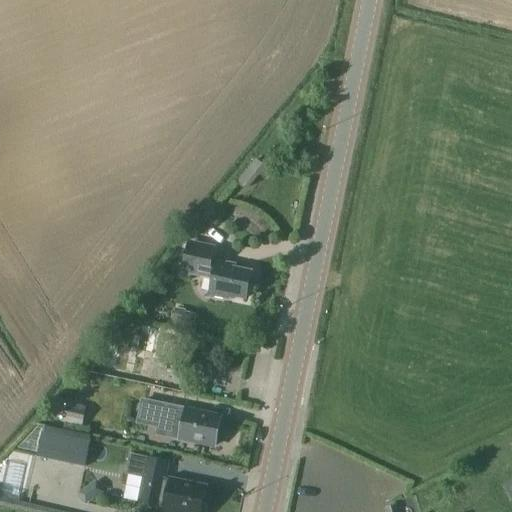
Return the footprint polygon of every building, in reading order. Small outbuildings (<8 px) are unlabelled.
[(181,256),(177,275),(214,282),(211,296),(227,299),(228,295),(246,299),(251,273),(232,269),(233,267),(194,259),(194,258),(181,256)] [(214,447),(215,443),(218,442),(219,434),(217,432),(220,418),(187,412),(186,418),(181,417),(182,411),(143,403),(139,425),(159,429),(160,423),(184,428),(181,440),(214,447)] [(82,428),(86,408),(67,404),(62,425),(82,428)] [(91,444),(42,433),(37,458),(85,469),(91,444)] [(200,511),(205,488),(171,482),(171,481),(166,480),(170,462),(147,457),(146,458),(130,455),(126,476),(142,479),(137,504),(165,510),(164,511),(200,511)] [(511,501),(511,500),(511,481),(503,486),(511,501)]
